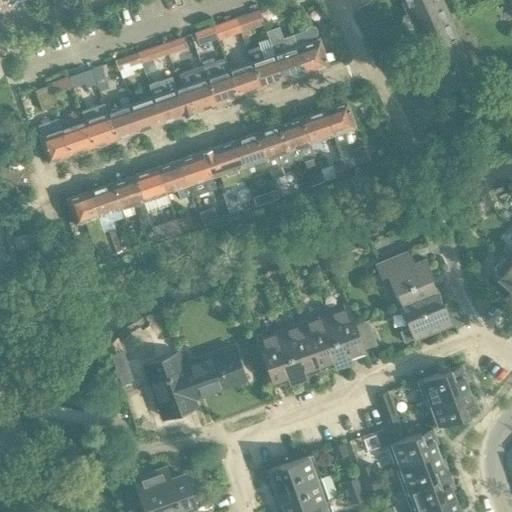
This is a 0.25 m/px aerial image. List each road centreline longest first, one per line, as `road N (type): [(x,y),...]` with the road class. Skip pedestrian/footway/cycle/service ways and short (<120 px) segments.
road 1 (residential): [(53,187),(217,133),(241,110),(363,67)]
road 2 (residential): [(480,334),(216,435)]
road 3 (residential): [(43,511),(0,365)]
road 4 (residential): [(427,175),(379,82),(363,67)]
